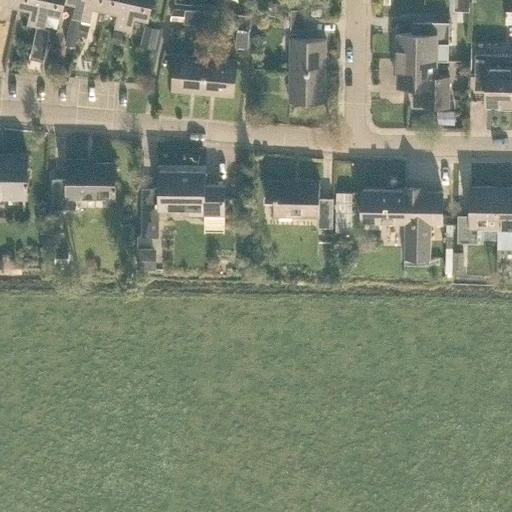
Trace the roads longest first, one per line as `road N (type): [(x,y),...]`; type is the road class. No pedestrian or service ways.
road 1 (residential): [(356,145),(0,110)]
road 2 (residential): [(511,146),(356,145)]
road 3 (residential): [(356,145),(357,0)]
